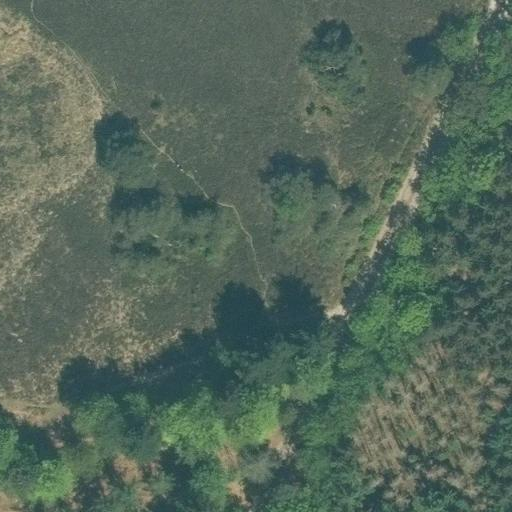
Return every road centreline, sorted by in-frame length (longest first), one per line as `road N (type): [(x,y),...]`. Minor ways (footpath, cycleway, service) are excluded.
road 1 (track): [(352,314),(506,0)]
road 2 (track): [(259,511),(352,314)]
